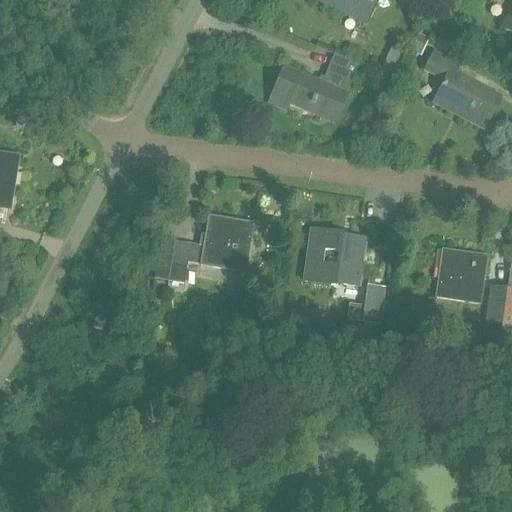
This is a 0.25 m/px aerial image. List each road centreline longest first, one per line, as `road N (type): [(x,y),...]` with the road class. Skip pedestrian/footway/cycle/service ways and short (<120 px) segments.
road 1 (residential): [(511,195),(122,141)]
road 2 (residential): [(0,370),(122,141)]
road 3 (residential): [(122,141),(33,64),(9,0)]
road 4 (residential): [(122,141),(196,0)]
